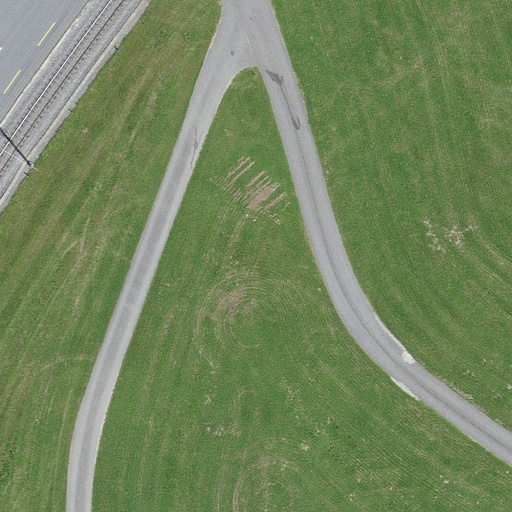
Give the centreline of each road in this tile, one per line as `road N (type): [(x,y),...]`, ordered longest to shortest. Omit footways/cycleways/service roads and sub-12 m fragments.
road 1 (track): [(247,0),(328,251),(368,324),(439,399),(511,454)]
road 2 (track): [(235,0),(83,440),(80,511)]
